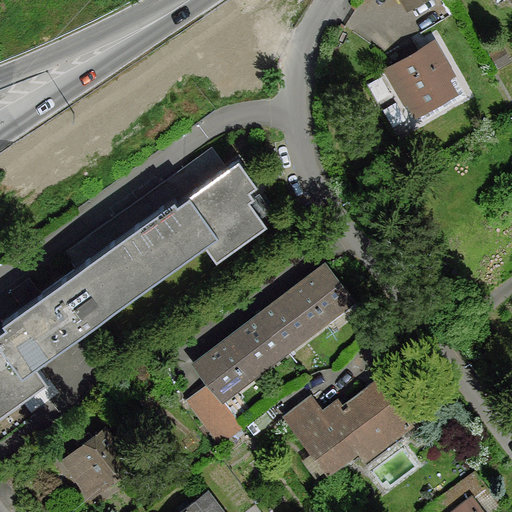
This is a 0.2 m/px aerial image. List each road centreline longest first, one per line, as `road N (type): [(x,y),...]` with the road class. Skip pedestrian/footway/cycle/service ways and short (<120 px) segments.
road 1 (residential): [(329,0),(303,55),(297,112),(314,179),(511,439)]
road 2 (primary): [(0,127),(188,0)]
road 3 (motorway): [(0,78),(182,0)]
